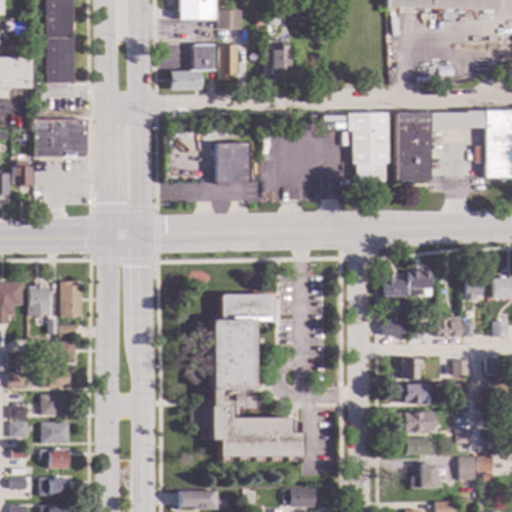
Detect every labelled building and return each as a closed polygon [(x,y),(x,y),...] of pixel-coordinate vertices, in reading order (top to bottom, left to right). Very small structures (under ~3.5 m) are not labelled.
[(67,0),(67,85),(64,85),(64,84),(40,84),(40,0),(67,0)] [(210,0),(210,20),(175,20),(175,0),(210,0)] [(273,0),(273,9),(263,9),(263,0),(273,0)] [(493,0),(493,11),(381,8),(381,0),(493,0)] [(275,25),(261,25),(261,10),(275,10),(275,25)] [(236,30),(212,30),(212,11),(236,11),(236,30)] [(209,72),(195,72),(196,90),(167,91),(166,73),(189,72),(188,47),(208,46),(209,72)] [(232,77),(225,77),(225,81),(214,81),(214,46),(232,46),(232,77)] [(285,81),(267,81),(267,46),(284,46),(285,81)] [(26,89),(0,89),(0,58),(26,58),(26,89)] [(511,178),(479,178),(479,164),(469,164),(469,147),(479,147),(479,129),(424,129),(425,180),(390,181),(389,115),(460,114),(460,112),(511,111),(511,178)] [(382,164),(378,164),(379,182),(350,183),(350,164),(346,165),(345,131),(341,132),(341,115),(381,114),(382,164)] [(82,156),(28,156),(28,121),(82,121),(82,156)] [(243,184),(210,184),(210,145),(243,144),(243,184)] [(21,168),(25,168),(25,186),(8,186),(8,169),(11,169),(11,162),(21,162),(21,168)] [(426,289),(418,289),(418,291),(414,291),(414,297),(403,297),(403,272),(426,272),(426,289)] [(390,282),(399,282),(399,303),(385,303),(385,298),(378,298),(378,279),(390,279),(390,282)] [(507,299),(488,299),(487,280),(507,279),(507,299)] [(477,297),(471,297),(471,301),(459,301),(459,280),(476,280),(477,297)] [(66,287),(75,287),(76,318),(55,318),(54,283),(66,283),(66,287)] [(16,306),(8,306),(8,316),(3,316),(3,325),(0,325),(0,284),(16,284),(16,306)] [(36,288),(43,288),(43,308),(24,308),(23,287),(30,287),(30,284),(36,284),(36,288)] [(266,323),(248,323),(248,390),(238,390),(238,393),(238,400),(262,400),(262,408),(226,409),(226,419),(285,418),(285,434),(296,434),(296,457),(214,458),(214,441),(205,441),(205,407),(222,407),(222,404),(222,401),(216,402),(216,391),(205,391),(204,321),(215,321),(215,295),(266,295),(266,323)] [(456,339),(431,339),(431,318),(455,318),(456,339)] [(52,335),(42,335),(42,321),(51,321),(52,335)] [(393,337),(377,337),(377,321),(393,321),(393,337)] [(468,338),(458,338),(458,323),(468,323),(468,338)] [(502,339),(487,339),(487,323),(502,323),(502,339)] [(419,340),(404,340),(404,325),(419,324),(419,340)] [(70,339),(54,339),(54,326),(70,326),(70,339)] [(70,363),(38,364),(37,343),(70,343),(70,363)] [(19,367),(3,367),(3,355),(19,355),(19,367)] [(413,364),(418,364),(418,371),(413,371),(413,381),(397,381),(397,360),(413,360),(413,364)] [(494,374),(481,375),(481,360),(494,360),(494,374)] [(463,376),(447,376),(447,361),(462,361),(463,376)] [(63,389),(37,389),(37,370),(63,370),(63,389)] [(19,388),(3,388),(3,374),(19,374),(19,388)] [(503,403),(485,403),(484,383),(502,382),(503,403)] [(418,385),(425,385),(425,396),(423,396),(423,400),(420,400),(420,405),(397,405),(397,398),(392,398),(392,385),(418,384),(418,385)] [(461,403),(445,403),(444,386),(461,386),(461,403)] [(64,416),(36,416),(35,396),(64,396),(64,416)] [(22,420),(5,420),(5,408),(22,408),(22,420)] [(428,432),(426,432),(426,435),(421,435),(421,432),(393,433),(393,414),(428,413),(428,432)] [(22,438),(6,438),(6,423),(22,423),(22,438)] [(64,444),(36,444),(36,424),(63,424),(64,444)] [(466,446),(450,446),(450,430),(465,430),(466,446)] [(502,450),(483,450),(483,432),(502,432),(502,450)] [(422,445),(429,444),(429,455),(401,455),(401,450),(398,450),(398,445),(400,445),(400,439),(422,439),(422,445)] [(23,459),(7,460),(7,451),(23,451),(23,459)] [(63,469),(44,469),(43,459),(35,459),(35,451),(63,451),(63,469)] [(488,473),(472,473),(472,458),(488,457),(488,473)] [(470,482),(454,482),(454,458),(470,458),(470,482)] [(432,474),(435,474),(435,489),(406,489),(406,477),(416,477),(416,465),(432,464),(432,474)] [(488,482),(478,482),(478,474),(488,474),(488,482)] [(22,490),(5,491),(5,479),(22,479),(22,490)] [(63,497),(36,497),(36,480),(63,479),(63,497)] [(309,492),(314,492),(314,506),(309,506),(309,508),(285,508),(285,502),(279,502),(279,495),(285,495),(285,490),(309,490),(309,492)] [(212,511),(191,511),(191,508),(175,508),(175,492),(212,492),(212,511)] [(448,511),(430,511),(430,502),(448,502),(448,511)]
